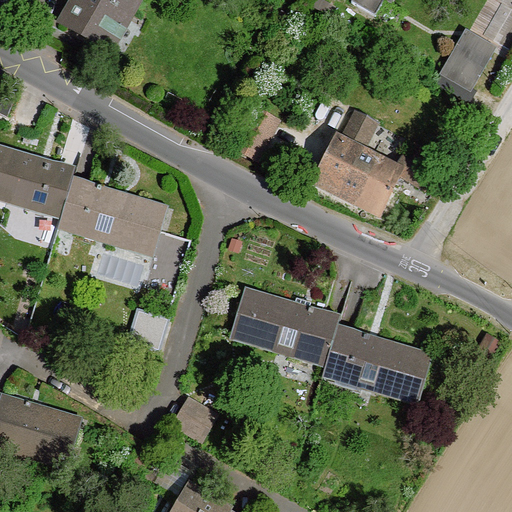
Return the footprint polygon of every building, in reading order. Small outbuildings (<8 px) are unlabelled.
[(142,0),(73,0),(59,25),(112,54),(142,0)] [(354,0),(353,3),(376,17),(386,1),(393,6),(395,0),(354,0)] [(497,50),(468,33),(443,76),(472,92),(497,50)] [(255,109),(233,150),(258,164),(280,123),(255,109)] [(378,126),(356,114),(342,140),(365,152),(378,126)] [(342,140),(341,139),(316,187),(382,220),(402,180),(406,172),(398,169),(365,152),(342,140)] [(416,145),(408,159),(430,171),(438,157),(416,145)] [(74,181),(78,171),(0,147),(0,200),(63,219),(74,181)] [(405,157),(398,169),(406,172),(402,180),(431,196),(441,178),(430,171),(408,159),(405,157)] [(74,181),(63,219),(60,229),(156,257),(171,209),(74,181)] [(339,331),(342,321),(247,292),(233,341),(327,369),(339,331)] [(339,331),(327,369),(325,379),(421,407),(435,359),(339,331)] [(502,346),(488,337),(475,360),(488,368),(502,346)] [(0,450),(69,471),(84,420),(0,395),(0,450)] [(219,417),(189,399),(173,426),(203,444),(219,417)] [(154,449),(142,443),(126,475),(139,481),(154,449)] [(232,511),(188,485),(172,511),(232,511)]
